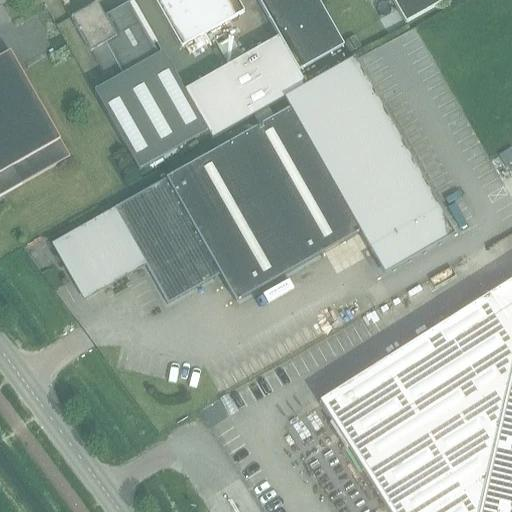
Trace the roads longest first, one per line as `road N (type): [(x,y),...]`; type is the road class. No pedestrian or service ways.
road 1 (tertiary): [(116,511),(0,354)]
road 2 (unknown): [(225,511),(200,470),(171,456),(103,495)]
